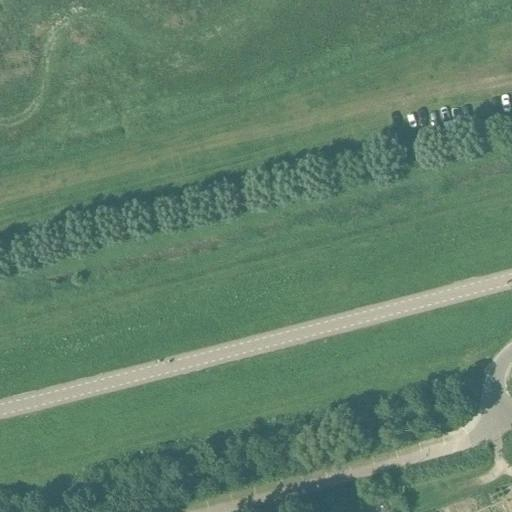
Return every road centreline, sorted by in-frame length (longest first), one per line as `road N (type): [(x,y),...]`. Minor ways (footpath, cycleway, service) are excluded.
road 1 (tertiary): [(0,410),(511,278)]
road 2 (unclassified): [(207,511),(479,436),(488,427),(497,372),(511,353)]
road 3 (track): [(488,427),(503,469),(418,502)]
